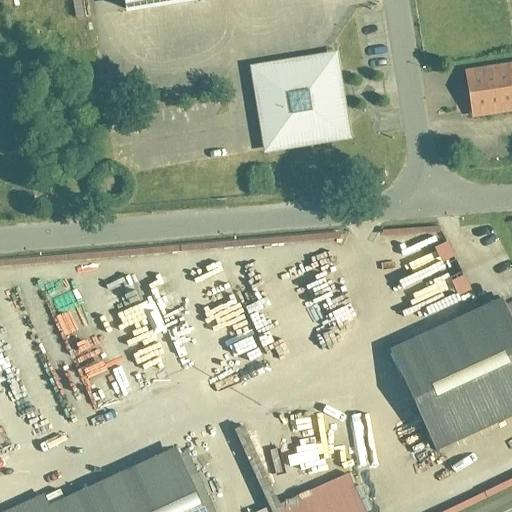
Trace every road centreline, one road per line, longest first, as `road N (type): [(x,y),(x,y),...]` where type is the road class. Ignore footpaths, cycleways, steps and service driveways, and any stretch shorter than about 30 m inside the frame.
road 1 (residential): [(429,208),(0,242)]
road 2 (residential): [(429,208),(395,0)]
